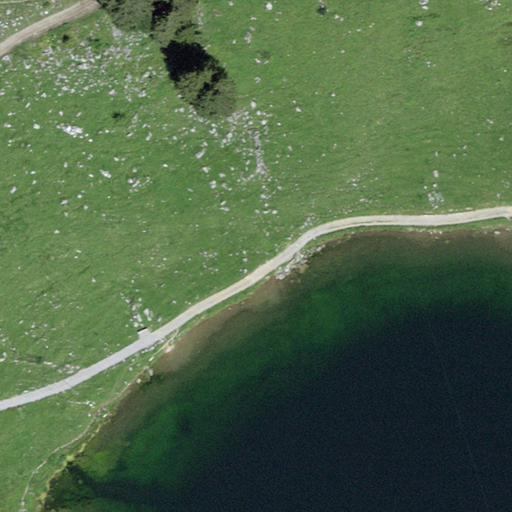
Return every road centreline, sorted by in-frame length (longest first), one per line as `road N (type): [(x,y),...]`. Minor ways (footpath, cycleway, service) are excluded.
road 1 (track): [(511,208),(319,227),(249,279),(82,377),(0,405)]
road 2 (track): [(0,55),(107,0)]
